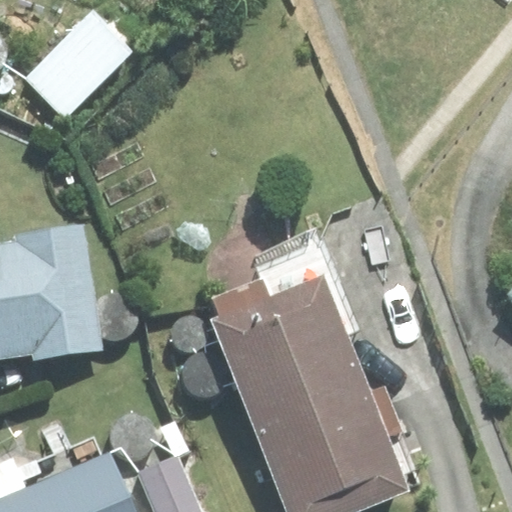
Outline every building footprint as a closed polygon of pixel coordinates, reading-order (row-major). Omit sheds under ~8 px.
[(85,36),(24,95),(61,134),(122,73),(85,36)] [(0,378),(25,375),(27,384),(93,375),(74,252),(9,261),(10,270),(0,271),(0,378)] [(511,307),(511,281),(499,297),(511,307)] [(250,312),(199,335),(208,355),(199,359),(265,511),(397,511),(376,466),(394,457),(375,414),(359,421),(311,312),(259,333),(250,312)] [(134,498),(141,511),(189,511),(171,477),(134,498)] [(115,511),(103,481),(29,511),(115,511)]
